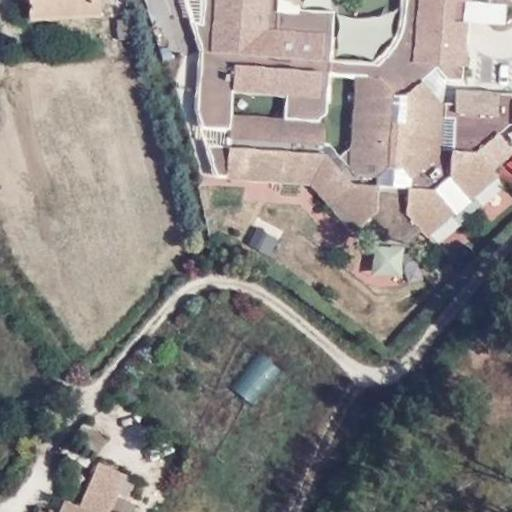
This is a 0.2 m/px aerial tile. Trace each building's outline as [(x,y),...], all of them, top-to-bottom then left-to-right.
[(25,0),(27,18),(48,18),(69,17),(100,17),(98,0),(25,0)] [(183,0),(199,53),(190,110),(200,126),(227,133),(229,113),(232,95),(284,98),(280,120),(326,122),(332,80),(355,82),(381,84),(397,100),(420,82),(435,71),(447,84),(463,84),(471,0),(404,0),(404,7),(397,39),(377,62),(333,61),(333,14),(299,15),(300,0),(183,0)] [(381,84),(355,82),(346,147),(337,155),(327,150),(326,122),(280,120),(229,113),(227,133),(227,173),(311,188),(353,228),(370,222),(378,193),(408,186),(406,216),(426,238),(500,178),(494,169),(511,155),(511,95),(458,90),(455,113),(502,116),(502,134),(475,154),(450,154),(449,180),(432,194),(415,192),(415,180),(440,157),(443,108),(420,82),(397,100),(381,84)] [(256,227),(247,242),(269,255),(278,240),(256,227)] [(373,275),(399,275),(399,250),(373,250),(373,275)] [(253,404),(261,386),(236,375),(228,393),(253,404)] [(105,511),(123,474),(96,461),(76,505),(92,511),(105,511)] [(92,511),(76,505),(63,499),(55,511),(44,511),(36,508),(34,511),(92,511)]
